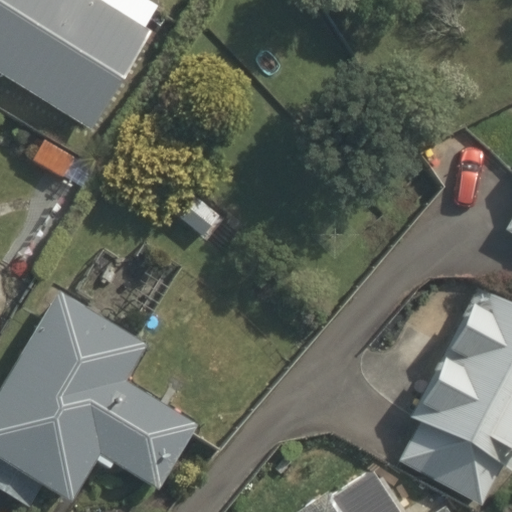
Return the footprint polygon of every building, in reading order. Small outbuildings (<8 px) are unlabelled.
[(0,0),(0,78),(85,131),(158,14),(134,0),(0,0)] [(511,240),(511,208),(499,234),(511,240)] [(393,459),(489,508),(511,463),(511,305),(481,289),(393,459)] [(138,351),(53,301),(0,390),(0,454),(74,499),(95,464),(146,494),(192,417),(123,376),(138,351)] [(443,511),(357,466),(284,511),(443,511)]
